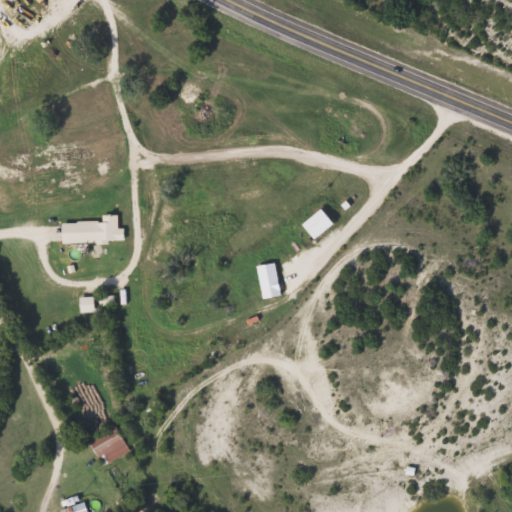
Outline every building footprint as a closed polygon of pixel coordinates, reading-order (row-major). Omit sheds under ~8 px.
[(310,237),(330,222),(317,206),(298,222),(310,237)] [(100,219),(60,220),(60,239),(122,238),(122,225),(116,225),(116,213),(100,213),(100,219)] [(253,264),(259,296),(278,292),(272,260),(253,264)] [(100,464),(128,451),(115,424),(87,436),(100,464)] [(87,511),(82,500),(71,505),(73,511),(87,511)]
